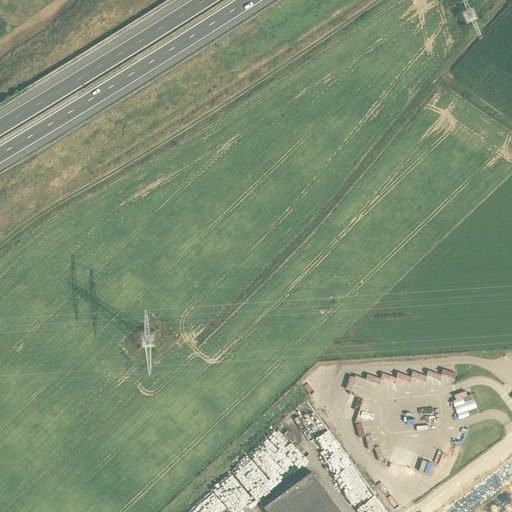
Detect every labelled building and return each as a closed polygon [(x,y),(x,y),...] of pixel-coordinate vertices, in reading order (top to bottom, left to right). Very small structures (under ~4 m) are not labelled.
[(359,393),(407,391),(409,384),(423,387),(425,380),(437,379),(440,380),(447,380),(447,377),(454,379),(456,372),(442,369),(441,373),(427,370),(426,374),(411,371),(410,375),(396,372),(395,376),(381,373),(379,382),(353,375),(348,375),(345,390),(359,393)] [(471,394),(470,394),(468,390),(457,394),(459,399),(453,401),(460,419),(478,412),(471,394)] [(354,424),(359,437),(364,436),(360,422),(354,424)] [(290,443),(268,457),(279,475),(301,461),(290,443)] [(430,473),(433,462),(414,457),(411,468),(430,473)] [(341,511),(311,472),(264,507),(267,511),(341,511)]
